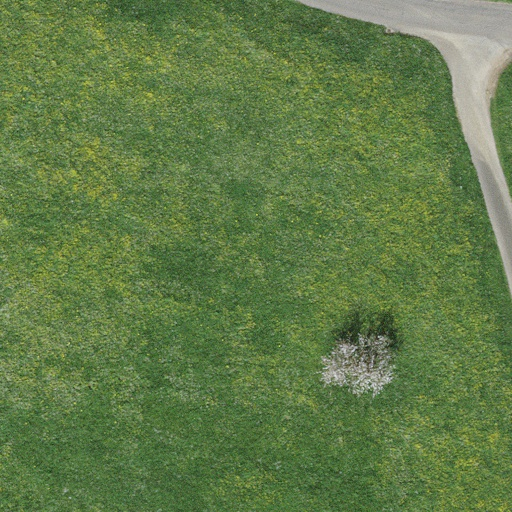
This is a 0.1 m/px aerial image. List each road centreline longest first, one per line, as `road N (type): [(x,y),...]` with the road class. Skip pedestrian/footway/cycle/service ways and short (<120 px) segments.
road 1 (track): [(511,257),(465,50),(469,22)]
road 2 (residential): [(359,0),(511,24)]
